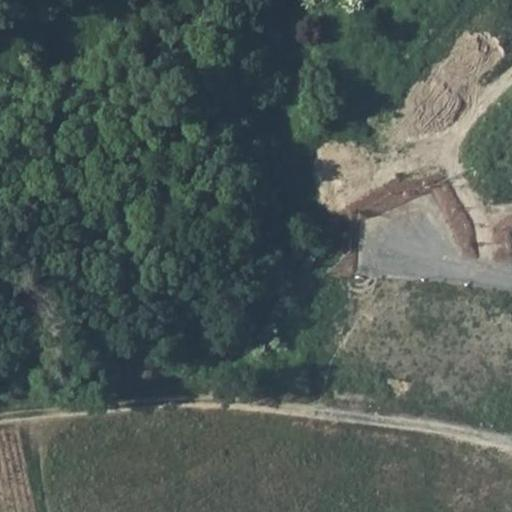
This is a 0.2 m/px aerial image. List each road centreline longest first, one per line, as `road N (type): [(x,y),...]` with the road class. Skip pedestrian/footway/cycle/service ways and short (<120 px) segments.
road 1 (track): [(0,420),(198,400),(308,408)]
road 2 (unclassified): [(308,408),(511,436)]
